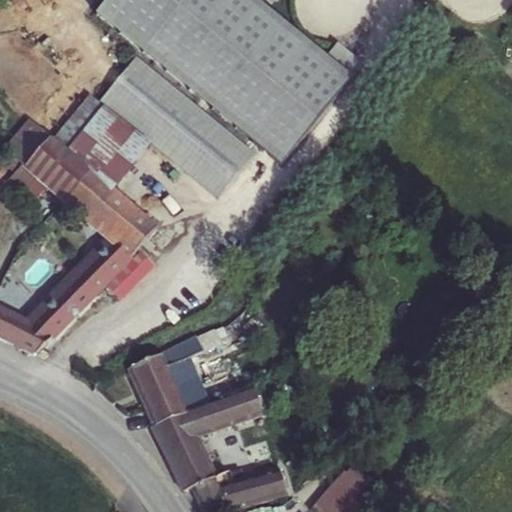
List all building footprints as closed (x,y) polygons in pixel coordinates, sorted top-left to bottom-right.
[(259,0),(168,0),(136,38),(274,156),(345,73),(259,0)] [(245,145),(142,57),(65,144),(114,188),(138,161),(191,208),(245,145)] [(49,129),(29,112),(1,140),(10,148),(19,157),(22,160),(49,129)] [(65,144),(49,129),(22,160),(31,168),(51,187),(106,234),(135,259),(164,232),(114,188),(65,144)] [(0,159),(10,148),(1,140),(0,141),(0,159)] [(22,160),(19,157),(8,171),(17,180),(31,168),(22,160)] [(135,259),(106,234),(17,317),(0,308),(0,329),(38,353),(135,259)] [(240,307),(121,364),(145,425),(180,411),(173,390),(190,383),(181,362),(213,349),(208,337),(240,322),(240,307)] [(245,403),(245,413),(272,403),(266,380),(246,385),(245,403)] [(246,384),(180,411),(145,425),(181,488),(191,486),(204,511),(210,511),(239,501),(241,475),(227,480),(220,464),(209,468),(193,435),(245,413),(245,403),(246,385),(246,384)] [(345,454),(317,491),(323,496),(351,459),(345,454)] [(351,459),(323,496),(337,506),(365,470),(351,459)] [(273,466),(264,468),(241,475),(239,501),(279,483),(273,466)]
